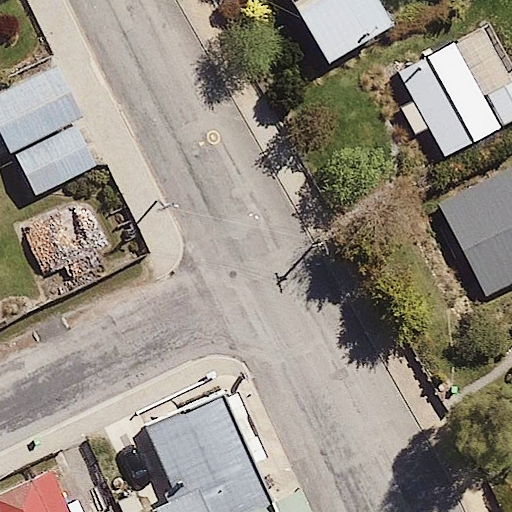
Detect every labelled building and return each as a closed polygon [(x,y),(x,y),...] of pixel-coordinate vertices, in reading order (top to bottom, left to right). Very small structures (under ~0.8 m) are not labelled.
[(288,0),(325,71),(397,33),(379,0),(288,0)] [(511,67),(504,71),(480,26),(397,70),(444,157),(511,120),(511,67)] [(60,60),(0,87),(0,141),(28,203),(108,166),(60,60)] [(511,184),(473,204),(511,283),(511,184)] [(160,511),(228,511),(267,493),(214,385),(120,431),(160,511)] [(136,511),(101,440),(0,489),(0,511),(136,511)] [(276,511),(267,493),(228,511),(276,511)]
